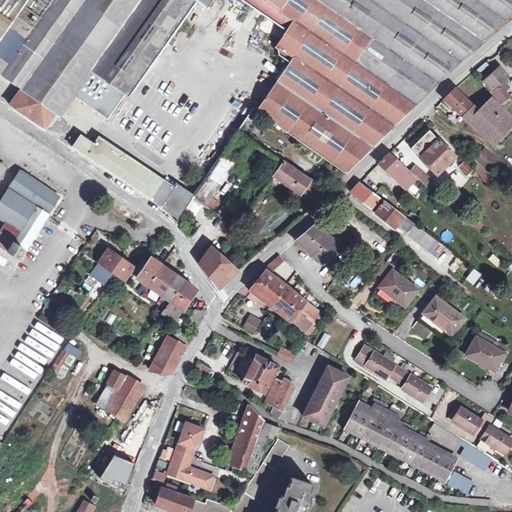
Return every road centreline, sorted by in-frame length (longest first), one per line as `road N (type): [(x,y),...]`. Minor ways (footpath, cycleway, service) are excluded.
road 1 (unclassified): [(214,311),(511,27)]
road 2 (residential): [(173,382),(245,398),(276,428),(336,443),(427,493),(511,498)]
road 3 (unclassified): [(99,181),(169,229),(214,311)]
road 4 (unclassified): [(129,511),(173,382)]
road 5 (unclassified): [(99,181),(0,112)]
